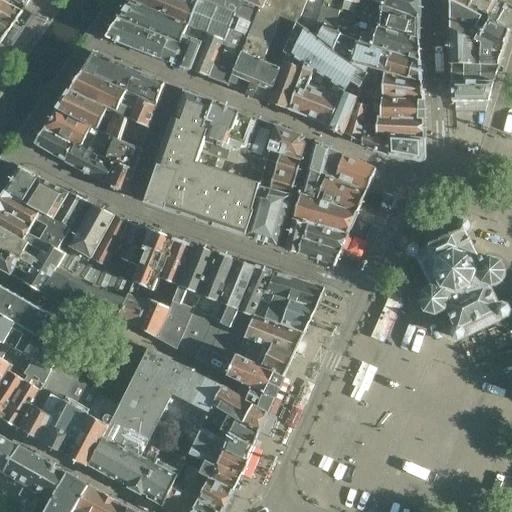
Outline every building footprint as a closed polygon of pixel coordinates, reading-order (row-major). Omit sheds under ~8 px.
[(22,14),(23,12),(23,11),(21,10),(0,0),(0,25),(10,30),(11,30),(12,29),(11,29),(21,14),(22,14)] [(229,86),(265,9),(243,0),(133,0),(121,19),(170,39),(161,59),(192,72),(193,71),(229,86)] [(289,50),(299,23),(307,0),(269,0),(265,9),(229,86),(270,103),(285,61),(289,50)] [(243,0),(265,9),(269,0),(243,0)] [(320,14),(324,0),(316,0),(306,28),(318,35),(322,24),(325,16),(320,14)] [(333,18),(339,0),(324,0),(320,14),(325,16),(333,18)] [(420,19),(419,0),(339,0),(333,18),(325,16),(322,24),(377,41),(377,38),(378,27),(381,7),(420,19)] [(494,2),(490,0),(450,0),(451,0),(481,15),(486,18),(494,2)] [(475,26),(481,15),(451,0),(451,1),(451,16),(451,30),(476,41),(482,30),(475,26)] [(511,0),(490,0),(494,2),(511,10),(511,0)] [(510,31),(511,24),(511,10),(494,2),(486,18),(489,20),(510,31)] [(419,40),(419,20),(420,19),(381,7),(378,27),(391,32),(419,40)] [(161,59),(170,39),(121,19),(108,38),(161,59)] [(495,83),(500,66),(503,53),(510,31),(489,20),(483,31),(482,30),(476,41),(482,44),(481,66),(453,65),(453,82),(495,83)] [(380,78),(318,35),(306,28),(299,23),(289,50),(309,63),(306,70),(290,111),(331,127),(347,89),(360,98),(364,101),(369,93),(380,78)] [(421,62),(376,48),(377,41),(322,24),(318,35),(380,78),(385,77),(423,82),(421,62)] [(0,25),(0,44),(10,30),(0,25)] [(481,66),(482,44),(476,41),(451,30),(453,65),(481,66)] [(421,62),(419,40),(391,32),(389,41),(377,38),(377,41),(376,48),(421,62)] [(166,85),(97,54),(84,74),(122,92),(130,95),(158,108),(166,85)] [(290,111),(306,70),(285,61),(270,103),(290,111)] [(116,106),(122,92),(84,74),(72,92),(128,118),(150,129),(158,108),(130,95),(123,109),(116,106)] [(424,101),(423,83),(423,82),(385,77),(380,78),(369,93),(424,101)] [(490,99),(493,90),(493,88),(494,89),(495,85),(495,84),(495,83),(453,82),(454,102),(456,102),(456,112),(485,112),(485,102),(490,102),(490,99)] [(346,134),(358,103),(360,98),(347,89),(331,127),(346,134)] [(201,161),(209,139),(216,117),(211,115),(215,103),(185,91),(146,202),(246,235),(262,181),(201,161)] [(95,127),(101,114),(107,117),(101,130),(119,139),(128,118),(72,92),(59,111),(95,127)] [(425,120),(424,101),(369,93),(364,101),(360,98),(358,103),(372,111),(371,113),(425,120)] [(249,152),(258,119),(215,103),(211,115),(216,117),(209,139),(249,152)] [(368,131),(371,113),(372,111),(358,103),(346,134),(363,144),(368,131)] [(101,130),(95,127),(59,111),(47,129),(75,142),(92,150),(101,130)] [(426,139),(425,120),(371,113),(368,131),(395,135),(426,139)] [(143,150),(150,129),(128,118),(119,139),(143,150)] [(270,150),(277,126),(258,119),(249,152),(268,158),(270,150)] [(307,144),(302,136),(277,126),(270,150),(302,161),(307,144)] [(66,162),(75,142),(47,129),(37,145),(55,156),(66,162)] [(135,170),(143,150),(119,139),(101,130),(92,150),(118,162),(135,170)] [(392,156),(395,135),(368,131),(363,144),(392,156)] [(426,158),(426,139),(395,135),(392,156),(392,157),(422,162),(423,162),(424,161),(425,161),(426,160),(426,159),(426,158)] [(108,183),(118,162),(92,150),(75,142),(66,162),(108,183)] [(322,174),(332,149),(331,149),(330,150),(317,144),(318,143),(317,143),(313,158),(310,169),(322,174)] [(367,193),(367,192),(336,179),(345,155),(344,155),(344,156),(332,150),(332,149),(322,174),(310,169),(296,221),(311,225),(349,235),(349,234),(358,213),(367,193)] [(292,195),(302,161),(270,150),(268,158),(267,161),(280,165),(275,181),(273,189),(292,195)] [(367,192),(377,170),(345,155),(336,179),(367,192)] [(128,193),(135,170),(118,162),(108,183),(128,193)] [(55,219),(70,193),(40,178),(23,168),(15,181),(4,198),(0,205),(0,226),(47,253),(53,244),(59,249),(72,228),(55,219)] [(278,246),(292,195),(273,189),(275,181),(263,176),(262,181),(246,235),(278,246)] [(72,228),(87,202),(70,193),(55,219),(72,228)] [(93,258),(116,217),(115,216),(115,217),(95,207),(95,206),(94,206),(71,247),(93,258)] [(120,247),(129,223),(116,216),(116,217),(93,258),(111,268),(110,270),(116,272),(125,249),(120,247)] [(342,250),(307,241),(311,225),(296,221),(288,250),(300,255),(300,254),(335,266),(342,250)] [(487,260),(485,261),(484,259),(482,260),(469,234),(470,233),(472,227),(469,223),(465,221),(460,224),(458,229),(460,232),(421,250),(419,247),(414,245),(410,248),(408,253),(410,258),(416,259),(418,258),(432,287),(429,288),(427,290),(425,292),(424,293),(423,295),(422,298),(422,299),(422,301),(422,303),(422,304),(423,306),(423,308),(424,309),(426,310),(427,312),(429,313),(430,313),(432,314),(435,314),(437,314),(438,314),(440,314),(442,313),(444,312),(445,311),(447,309),(455,326),(454,327),(453,328),(452,329),(452,330),(451,332),(451,333),(451,334),(452,335),(452,337),(453,337),(454,338),(455,339),(457,339),(458,340),(459,340),(461,339),(463,338),(464,337),(464,336),(465,335),(465,334),(465,333),(465,332),(465,330),(497,314),(498,315),(499,317),(500,317),(501,318),(502,318),(504,318),(505,318),(506,317),(507,317),(508,316),(509,315),(510,314),(510,312),(510,311),(510,310),(510,309),(509,307),(508,306),(507,305),(506,305),(505,304),(503,304),(502,304),(500,305),(492,287),(494,287),(495,287),(497,287),(499,286),(500,285),(502,284),(503,283),(504,281),(505,280),(506,278),(506,276),(506,274),(506,272),(506,270),(505,268),(504,265),(502,263),(500,261),(497,260),(495,260),(493,259),(491,259),(489,260),(487,260)] [(143,251),(151,232),(129,223),(120,247),(125,249),(116,272),(135,279),(146,253),(143,251)] [(343,251),(349,236),(349,235),(311,225),(307,241),(342,250),(343,251)] [(116,272),(110,270),(111,268),(93,258),(71,247),(66,254),(59,249),(53,244),(47,253),(0,226),(0,247),(52,278),(43,294),(61,303),(79,310),(118,321),(130,293),(133,284),(135,279),(116,272)] [(158,280),(175,240),(151,232),(143,251),(146,253),(135,279),(133,284),(153,291),(158,280)] [(179,287),(197,247),(175,240),(158,280),(179,287)] [(52,278),(0,247),(0,268),(43,294),(52,278)] [(213,369),(257,267),(237,261),(197,247),(179,287),(171,308),(157,338),(178,350),(213,369)] [(228,376),(238,354),(255,316),(304,333),(305,333),(316,310),(315,310),(265,293),(274,273),(257,267),(213,369),(228,376)] [(315,310),(324,290),(322,289),(274,273),(265,293),(315,310)] [(60,318),(0,285),(0,313),(47,340),(60,318)] [(321,307),(335,311),(341,293),(327,289),(321,307)] [(139,327),(151,299),(130,293),(118,321),(139,327)] [(157,338),(171,308),(151,299),(139,327),(157,338)] [(18,353),(32,361),(51,373),(64,350),(47,340),(0,313),(0,342),(8,347),(18,353)] [(284,377),(304,333),(255,316),(238,354),(284,377)] [(0,385),(14,360),(4,353),(8,347),(0,342),(0,385)] [(144,455),(174,394),(211,412),(212,410),(223,387),(150,350),(122,406),(90,466),(165,507),(182,471),(162,461),(160,464),(144,455)] [(0,416),(3,418),(26,378),(23,377),(32,361),(18,353),(14,360),(0,385),(0,416)] [(284,377),(238,354),(228,376),(246,384),(274,398),(284,377)] [(19,428),(42,388),(51,373),(32,361),(23,377),(26,378),(3,418),(19,428)] [(68,454),(100,394),(78,382),(66,402),(44,441),(68,454)] [(268,413),(274,398),(246,384),(239,397),(268,413)] [(268,413),(239,397),(223,387),(212,410),(259,433),(268,413)] [(44,441),(66,402),(42,388),(19,428),(44,441)] [(90,466),(122,406),(100,394),(68,454),(84,462),(90,465),(90,466)] [(259,433),(212,410),(211,412),(202,429),(226,441),(229,435),(253,447),(259,433)] [(241,475),(253,447),(229,435),(226,441),(202,429),(190,455),(213,466),(215,462),(241,475)] [(12,443),(6,439),(0,435),(0,471),(4,474),(20,447),(21,444),(14,440),(12,443)] [(47,511),(68,474),(44,461),(45,458),(35,452),(34,455),(20,447),(4,474),(27,487),(22,495),(31,500),(24,511),(47,511)] [(241,475),(215,462),(213,466),(190,455),(185,466),(210,478),(234,490),(241,475)] [(193,511),(198,502),(210,478),(185,466),(182,471),(165,507),(165,506),(175,511),(193,511)] [(135,511),(110,497),(89,486),(87,485),(87,486),(83,484),(84,483),(82,482),(82,483),(75,479),(75,478),(74,477),(73,478),(70,476),(70,475),(68,474),(47,511),(135,511)] [(223,511),(234,490),(210,478),(198,502),(218,511),(223,511)] [(218,511),(198,502),(193,511),(218,511)]
